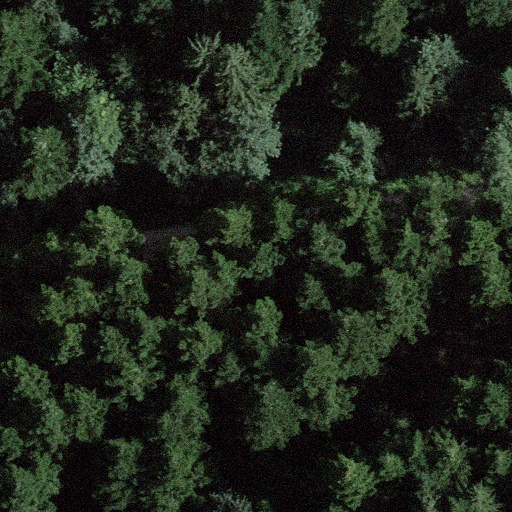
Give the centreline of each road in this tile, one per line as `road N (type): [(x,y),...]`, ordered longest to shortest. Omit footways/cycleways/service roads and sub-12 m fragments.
road 1 (track): [(0,275),(511,206)]
road 2 (track): [(253,511),(511,315)]
